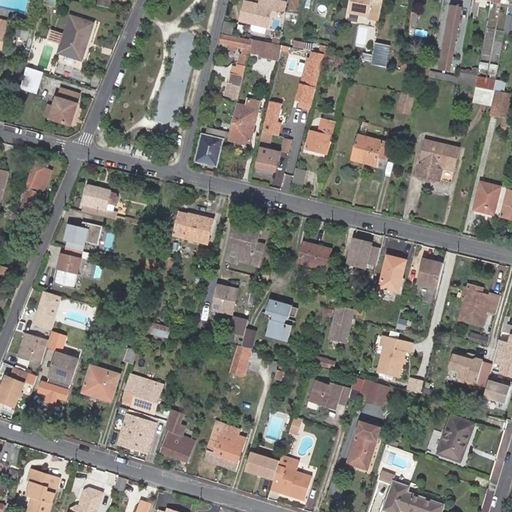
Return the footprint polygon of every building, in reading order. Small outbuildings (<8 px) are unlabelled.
[(286,10),(287,2),(274,0),(262,0),(261,5),(271,7),(275,7),(281,9),(282,9),(286,10)] [(297,10),(298,0),(290,0),(289,9),(297,10)] [(371,0),(350,0),(348,13),(368,16),(371,0)] [(268,25),(271,7),(261,5),(245,1),(242,21),(268,25)] [(380,22),(383,6),(372,4),(368,20),(380,22)] [(450,70),(461,7),(451,6),(440,68),(450,70)] [(281,9),(275,7),(273,15),(281,16),(282,9),(281,9)] [(93,22),(70,14),(64,34),(51,31),(49,39),(61,42),(59,51),(82,58),(93,22)] [(235,23),(225,21),(223,31),(233,34),(235,23)] [(222,34),(221,42),(244,47),(239,68),(232,66),(232,71),(229,81),(233,82),(231,93),(240,95),(250,52),(253,41),(222,34)] [(253,38),(253,41),(250,52),(280,58),(284,44),(279,44),(253,38)] [(304,42),(294,39),(292,46),(303,48),(304,42)] [(391,43),(376,39),(372,64),(385,66),(391,43)] [(305,59),(307,51),(284,46),(283,55),(297,57),(305,59)] [(311,60),(313,52),(307,51),(305,59),(311,60)] [(311,60),(321,62),(323,54),(313,52),(311,60)] [(328,54),(325,54),(323,62),(333,64),(333,66),(339,67),(342,57),(328,54)] [(304,59),(297,57),(283,55),(281,62),(295,65),(304,59)] [(431,63),(403,57),(401,70),(428,75),(429,70),(431,63)] [(43,70),(28,66),(22,87),(36,92),(43,70)] [(478,72),(460,69),(459,76),(458,82),(476,86),(478,72)] [(428,75),(458,82),(459,76),(429,70),(428,75)] [(477,76),(476,86),(482,87),(491,89),(494,90),(496,80),(477,76)] [(492,106),(496,90),(494,90),(491,89),(482,87),(478,102),(492,106)] [(55,105),(53,112),(51,118),(72,125),(79,104),(77,103),(80,94),(62,88),(60,98),(57,97),(55,105)] [(504,92),(496,90),(492,106),(490,112),(498,114),(504,92)] [(511,96),(511,93),(504,92),(498,114),(507,116),(511,96)] [(404,93),(400,109),(410,112),(413,95),(404,93)] [(238,103),(229,139),(241,142),(242,138),(252,140),(259,109),(261,101),(247,97),(245,104),(238,103)] [(51,118),(53,112),(55,105),(48,103),(46,110),(44,114),(44,115),(51,118)] [(282,110),(267,107),(262,129),(278,133),(282,115),(281,115),(282,110)] [(218,165),(225,136),(229,137),(231,131),(222,129),(221,135),(210,133),(212,127),(208,126),(207,132),(203,131),(196,160),(218,165)] [(212,127),(210,133),(221,135),(222,129),(212,127)] [(331,134),(311,130),(307,147),(328,152),(331,134)] [(270,143),(272,134),(262,131),(260,140),(270,143)] [(389,141),(359,134),(352,158),(376,163),(379,149),(387,150),(389,141)] [(285,138),(282,149),(287,150),(290,140),(285,138)] [(419,168),(438,173),(440,163),(446,164),(454,166),(458,147),(426,140),(425,142),(419,168)] [(258,165),(276,169),(279,154),(261,150),(258,165)] [(21,209),(32,213),(40,193),(35,192),(37,186),(43,188),(50,170),(34,163),(25,188),(27,188),(24,196),(26,197),(21,209)] [(302,184),(306,169),(296,167),(292,181),(302,184)] [(437,178),(438,173),(419,168),(418,173),(437,178)] [(8,172),(0,169),(0,179),(6,181),(8,172)] [(488,207),(495,208),(501,185),(481,181),(475,208),(487,211),(488,207)] [(86,205),(84,212),(106,217),(108,210),(109,204),(113,205),(114,205),(118,203),(119,197),(117,193),(112,192),(113,189),(90,184),(85,205),(86,205)] [(511,217),(511,190),(508,189),(506,199),(502,215),(511,217)] [(108,210),(106,217),(117,220),(118,216),(119,213),(112,211),(113,205),(109,204),(108,210)] [(168,229),(172,213),(163,211),(159,227),(168,229)] [(182,213),(179,226),(177,235),(208,243),(214,219),(190,213),(190,214),(182,213)] [(67,248),(84,251),(86,242),(99,245),(103,226),(84,222),(82,227),(69,224),(68,231),(71,232),(69,240),(67,248)] [(256,241),(258,231),(235,225),(230,248),(239,250),(237,260),(256,264),(258,255),(262,256),(265,243),(256,241)] [(373,242),(353,238),(347,266),(367,270),(368,264),(377,266),(380,248),(373,246),(373,242)] [(304,242),(299,262),(327,269),(331,248),(304,242)] [(79,274),(85,252),(84,251),(67,248),(65,254),(64,262),(59,261),(57,270),(58,270),(55,283),(76,288),(79,274)] [(239,250),(230,248),(226,259),(236,262),(237,260),(239,250)] [(146,266),(159,270),(163,255),(149,253),(146,266)] [(406,259),(387,254),(379,286),(398,290),(406,259)] [(174,258),(167,256),(164,270),(171,272),(174,258)] [(438,288),(444,263),(423,258),(417,283),(438,288)] [(171,272),(164,270),(161,282),(168,284),(171,272)] [(467,288),(464,297),(458,318),(481,325),(485,310),(496,313),(500,295),(489,292),(488,294),(481,292),(478,291),(479,286),(468,283),(467,288)] [(250,308),(255,289),(243,287),(238,305),(250,308)] [(62,297),(44,291),(33,325),(52,330),(62,297)] [(291,304),(270,298),(266,312),(272,314),(266,335),(287,341),(291,325),(284,322),(285,318),(287,319),(289,314),(293,315),(295,307),(291,305),(291,304)] [(356,310),(336,305),(328,339),(348,344),(356,310)] [(171,328),(147,321),(145,328),(169,336),(171,328)] [(511,323),(504,321),(502,329),(511,332),(511,323)] [(247,327),(243,346),(252,348),(257,329),(247,327)] [(388,336),(394,338),(396,338),(398,339),(400,331),(390,329),(388,336)] [(47,346),(49,338),(26,332),(19,356),(42,363),(47,346)] [(64,336),(52,332),(49,338),(47,346),(59,350),(64,336)] [(511,333),(511,334),(509,343),(501,340),(494,362),(504,365),(501,372),(511,375),(511,333)] [(388,336),(385,335),(383,346),(376,370),(387,373),(396,338),(394,338),(388,336)] [(405,350),(407,342),(398,339),(396,338),(387,373),(399,376),(405,350)] [(124,361),(134,365),(138,351),(128,349),(124,361)] [(482,359),(476,358),(472,359),(465,357),(464,354),(454,352),(450,367),(462,370),(459,379),(475,383),(482,361),(482,359)] [(246,361),(236,357),(233,367),(243,371),(244,371),(246,361)] [(482,361),(475,383),(486,386),(492,364),(482,361)] [(98,392),(96,397),(112,402),(120,376),(92,367),(85,389),(98,392)] [(243,371),(233,367),(231,374),(243,378),(245,371),(244,371),(243,371)] [(278,369),(275,378),(282,380),(284,371),(278,369)] [(162,385),(131,375),(123,399),(133,402),(133,404),(155,411),(162,385)] [(423,392),(427,379),(412,375),(409,387),(423,392)] [(24,383),(7,376),(0,393),(0,399),(15,405),(24,383)] [(511,401),(511,382),(492,377),(487,395),(511,401)] [(60,383),(52,381),(51,384),(43,381),(41,391),(48,393),(46,399),(57,402),(58,397),(66,400),(72,382),(62,379),(60,383)] [(339,401),(344,385),(332,381),(332,384),(317,380),(311,398),(328,404),(328,401),(338,404),(339,401)] [(390,386),(373,382),(368,400),(384,405),(390,386)] [(351,387),(344,385),(339,401),(346,403),(351,387)] [(84,393),(96,397),(98,392),(85,389),(84,393)] [(133,402),(123,399),(121,406),(131,409),(133,404),(133,402)] [(175,399),(171,410),(173,411),(180,414),(184,402),(175,399)] [(131,409),(121,406),(119,413),(126,415),(127,413),(130,414),(131,409)] [(171,430),(183,434),(187,423),(178,420),(180,414),(173,411),(169,426),(172,427),(171,430)] [(127,413),(126,415),(118,443),(148,452),(157,422),(130,414),(127,413)] [(302,419),(293,417),(289,430),(298,433),(302,419)] [(464,461),(475,423),(454,417),(441,454),(464,461)] [(208,449),(239,459),(242,450),(247,435),(224,428),(225,424),(217,421),(208,449)] [(362,430),(359,430),(349,463),(368,468),(381,427),(364,422),(364,423),(362,430)] [(162,450),(189,460),(196,438),(183,434),(171,430),(172,427),(169,426),(162,450)] [(0,471),(4,472),(10,449),(0,446),(0,471)] [(280,460),(251,451),(245,472),(274,482),(279,465),(280,460)] [(279,465),(274,482),(273,486),(280,488),(279,491),(290,494),(291,492),(295,493),(294,496),(306,499),(313,476),(301,472),(299,477),(296,475),(297,471),(298,467),(300,459),(282,454),(280,460),(279,465)] [(34,511),(30,511),(29,511),(48,511),(59,478),(33,469),(29,481),(31,482),(36,483),(32,498),(33,498),(42,500),(40,508),(36,507),(34,511)] [(127,479),(117,476),(113,489),(123,492),(127,479)] [(411,484),(396,480),(385,508),(396,511),(400,511),(402,508),(413,511),(441,511),(445,503),(409,491),(411,484)] [(36,483),(31,482),(27,496),(32,498),(36,483)] [(70,511),(95,511),(102,490),(89,486),(85,489),(80,505),(77,504),(72,507),(70,511)] [(33,501),(29,511),(30,511),(34,511),(36,507),(40,508),(42,500),(33,498),(33,501)] [(143,501),(139,511),(147,511),(150,504),(143,501)]
